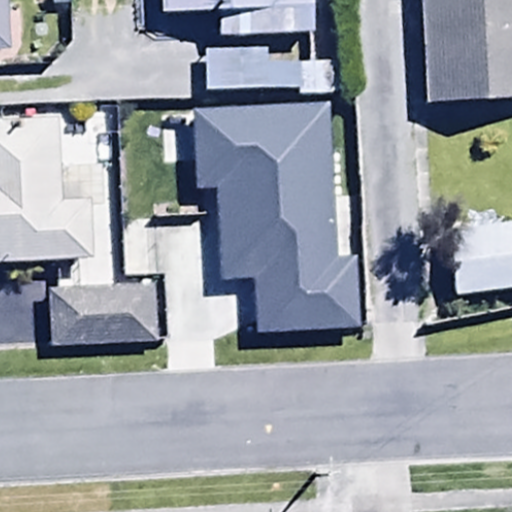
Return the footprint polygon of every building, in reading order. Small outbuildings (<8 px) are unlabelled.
[(150,0),(150,13),(209,14),(209,34),(304,34),(304,0),(150,0)] [(511,0),(414,0),(419,110),(511,106),(511,0)] [(266,50),(194,50),(195,91),(267,90),(266,50)] [(0,262),(84,259),(81,199),(50,201),(46,117),(0,119),(0,262)] [(511,212),(438,220),(445,290),(511,283),(511,212)] [(38,284),(40,345),(151,340),(148,279),(38,284)]
